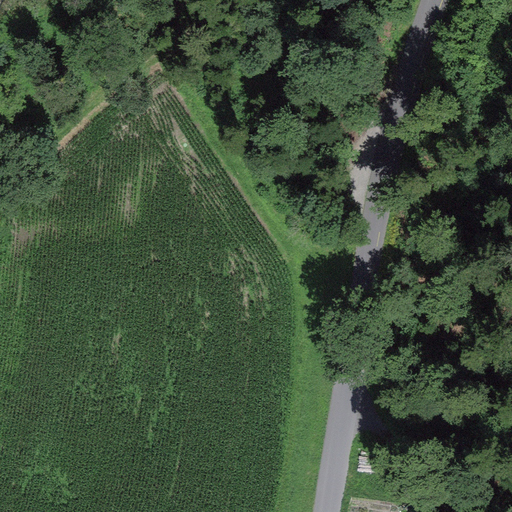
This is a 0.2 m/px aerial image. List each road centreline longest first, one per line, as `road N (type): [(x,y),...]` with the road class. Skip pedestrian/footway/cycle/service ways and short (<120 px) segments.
road 1 (unclassified): [(442,0),(401,98),(322,511)]
road 2 (track): [(345,385),(419,412),(455,454),(475,511)]
